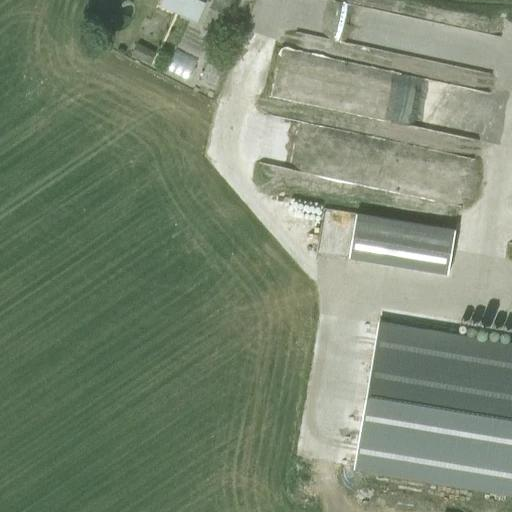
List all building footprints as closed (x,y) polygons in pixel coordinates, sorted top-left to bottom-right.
[(195,0),(162,0),(160,6),(196,22),(204,4),(195,0)] [(131,56),(148,64),(154,52),(137,44),(131,56)] [(245,82),(252,63),(234,57),(227,75),(245,82)] [(200,80),(214,86),(221,70),(207,64),(200,80)] [(458,90),(471,92),(473,73),(461,71),(458,90)] [(336,251),(435,264),(441,222),(341,208),(336,251)] [(355,469),(511,493),(511,344),(379,323),(355,469)]
